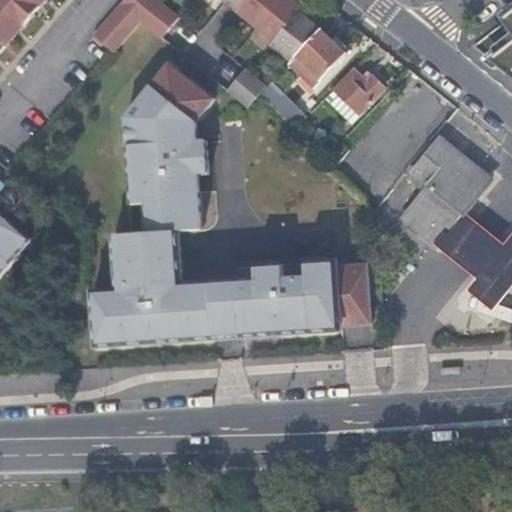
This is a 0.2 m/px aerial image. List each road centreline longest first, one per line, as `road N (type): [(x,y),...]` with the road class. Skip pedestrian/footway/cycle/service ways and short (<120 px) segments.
road 1 (primary): [(511,403),(0,430)]
road 2 (primary): [(0,455),(511,439)]
road 3 (residential): [(416,43),(511,122)]
